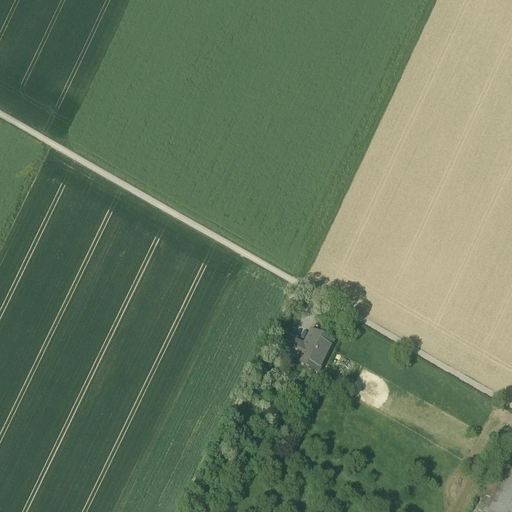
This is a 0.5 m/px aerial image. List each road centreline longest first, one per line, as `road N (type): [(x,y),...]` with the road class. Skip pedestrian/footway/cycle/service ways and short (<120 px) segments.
road 1 (track): [(298,283),(0,114)]
road 2 (track): [(182,511),(298,283)]
road 3 (track): [(511,406),(298,283)]
